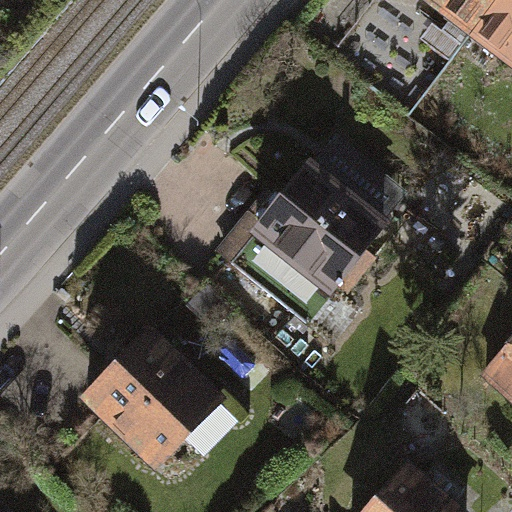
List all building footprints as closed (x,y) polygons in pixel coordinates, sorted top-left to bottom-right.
[(380,0),(379,0),(350,57),(428,97),(457,40),(380,0)] [(511,0),(428,0),(491,48),(511,20),(511,0)] [(511,20),(491,48),(511,63),(511,20)] [(301,168),(226,260),(335,347),(360,315),(335,295),(384,234),(301,168)] [(511,336),(469,385),(511,422),(511,336)] [(143,337),(76,408),(151,478),(192,435),(213,455),(239,427),(143,337)] [(400,452),(349,511),(463,511),(467,508),(400,452)]
